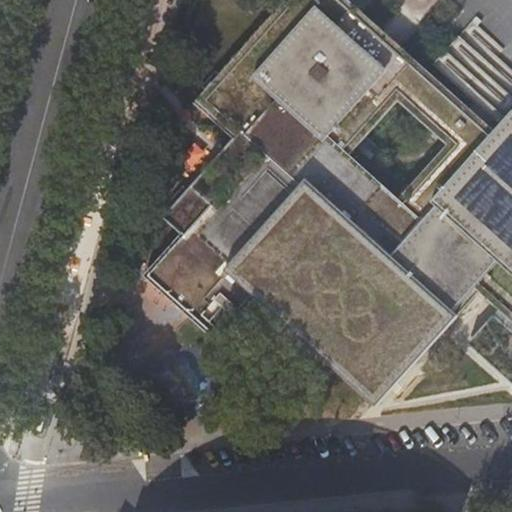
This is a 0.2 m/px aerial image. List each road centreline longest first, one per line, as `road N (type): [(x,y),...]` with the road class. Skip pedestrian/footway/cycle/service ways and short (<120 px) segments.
road 1 (residential): [(0,499),(511,455)]
road 2 (primary): [(75,0),(0,285)]
